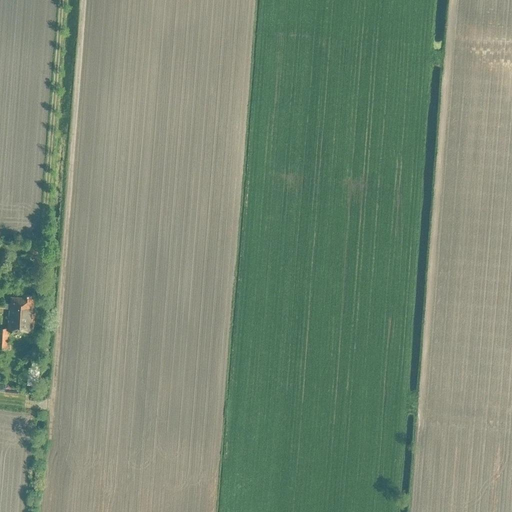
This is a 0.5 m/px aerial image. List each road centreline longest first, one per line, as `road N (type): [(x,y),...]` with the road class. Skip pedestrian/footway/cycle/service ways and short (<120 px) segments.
road 1 (track): [(83,0),(47,439)]
road 2 (track): [(61,0),(41,255)]
